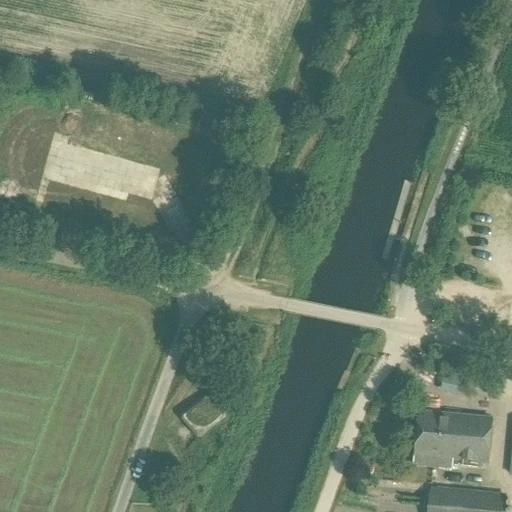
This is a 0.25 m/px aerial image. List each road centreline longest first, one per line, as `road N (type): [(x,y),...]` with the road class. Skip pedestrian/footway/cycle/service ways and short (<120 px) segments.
road 1 (unclassified): [(0,246),(398,328)]
road 2 (track): [(329,0),(219,291)]
road 3 (unclassified): [(322,511),(398,328)]
